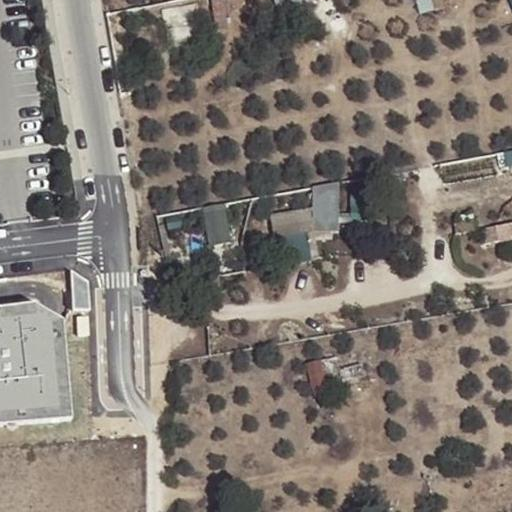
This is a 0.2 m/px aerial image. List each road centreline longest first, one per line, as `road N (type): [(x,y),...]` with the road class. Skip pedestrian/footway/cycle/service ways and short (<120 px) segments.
road 1 (unknown): [(118,320),(436,287)]
road 2 (residential): [(80,0),(115,240)]
road 3 (residential): [(145,415),(121,379),(115,240)]
